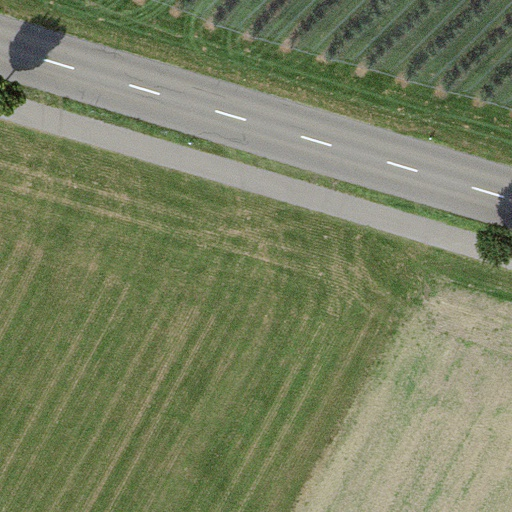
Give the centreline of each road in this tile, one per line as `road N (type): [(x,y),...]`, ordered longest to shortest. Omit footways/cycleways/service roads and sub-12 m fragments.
road 1 (tertiary): [(0,49),(511,200)]
road 2 (track): [(22,0),(511,145)]
